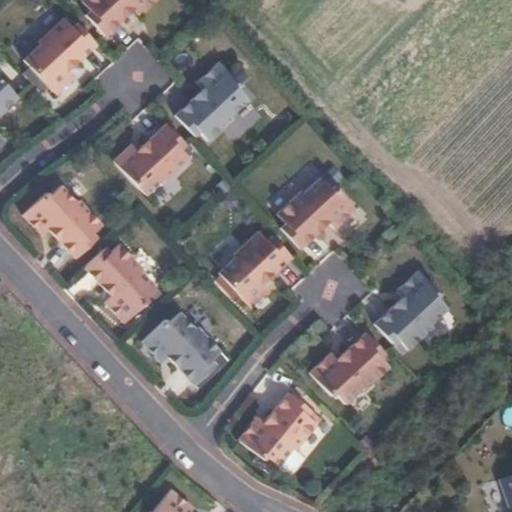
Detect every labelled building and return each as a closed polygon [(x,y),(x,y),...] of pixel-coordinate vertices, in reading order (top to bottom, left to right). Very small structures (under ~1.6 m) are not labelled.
[(139,15),(153,0),(82,0),(90,8),(85,12),(105,34),(133,7),(139,15)] [(68,69),(96,43),(76,21),(71,26),(63,16),(38,39),(40,41),(23,57),(34,69),(30,72),(52,95),(73,75),(68,69)] [(203,86),(175,113),(195,134),(199,130),(208,139),(232,116),(231,113),(248,98),(237,86),(240,84),(218,60),(197,80),(203,86)] [(0,142),(2,140),(0,137),(0,109),(16,95),(0,77),(0,142)] [(132,140),(110,162),(132,185),(135,182),(145,193),(163,177),(164,180),(189,156),(181,147),(185,143),(165,122),(137,148),(132,140)] [(334,227),(355,206),(333,183),(330,186),(320,175),(303,191),(301,189),(276,212),(285,221),(280,226),(300,247),(329,220),(334,227)] [(48,227),(74,255),(95,235),(91,230),(100,222),(77,197),(75,199),(60,182),(48,192),(45,189),(21,211),(41,232),(48,227)] [(263,282),(291,255),(271,234),(266,239),(258,230),(233,253),(235,255),(218,271),(229,282),(226,286),(248,309),(269,288),(263,282)] [(101,298),(122,320),(146,298),(142,295),(154,285),(138,268),(140,265),(118,241),(108,249),(104,244),(82,264),(108,292),(101,298)] [(403,295),(374,322),(394,343),(399,339),(408,348),(433,325),(430,323),(448,307),(437,296),(440,293),(419,269),(397,289),(403,295)] [(167,355),(193,383),(214,362),(210,357),(219,349),(196,324),(194,327),(178,309),(167,320),(163,317),(140,339),(160,360),(167,355)] [(332,350),(310,371),(331,394),(334,391),(345,402),(362,386),(364,388),(389,365),(380,356),(385,352),(365,330),(337,357),(332,350)] [(261,414),(241,437),(264,459),(267,455),(279,465),(294,448),(297,451),(320,426),(311,417),(315,412),(294,393),(267,421),(261,414)] [(507,511),(511,511),(511,473),(499,478),(510,507),(506,509),(507,511)] [(185,511),(189,507),(166,489),(148,511),(185,511)]
